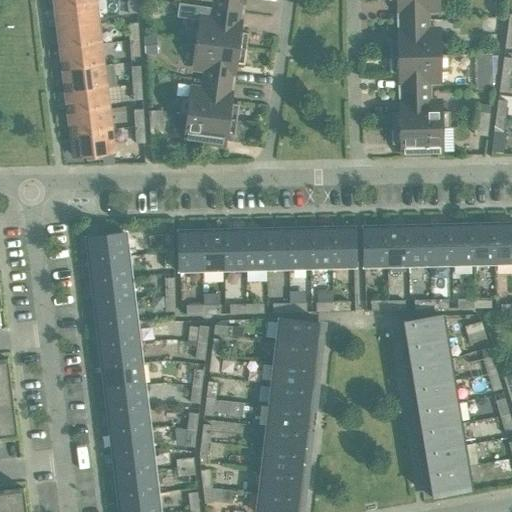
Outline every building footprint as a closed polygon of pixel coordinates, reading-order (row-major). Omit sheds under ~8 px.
[(97,22),(94,0),(55,5),(57,27),(97,22)] [(136,13),(135,0),(126,0),(127,13),(136,13)] [(207,0),(213,1),(212,8),(243,12),(245,0),(207,0)] [(439,13),(439,0),(388,0),(395,0),(396,21),(427,20),(427,13),(439,13)] [(248,33),(241,32),(243,12),(212,8),(211,14),(199,12),(195,42),(246,49),(248,33)] [(440,54),(440,30),(440,26),(427,26),(427,20),(396,21),(396,41),(389,41),(390,57),(448,55),(447,54),(440,54)] [(99,44),(97,22),(57,27),(60,49),(99,44)] [(138,40),(137,23),(128,23),(129,40),(138,40)] [(139,56),(138,40),(129,40),(130,57),(139,56)] [(244,64),(246,49),(195,42),(191,71),(203,73),(202,79),(234,84),(237,64),(244,64)] [(102,65),(99,44),(60,49),(63,70),(102,65)] [(441,85),(441,71),(448,71),(448,55),(390,57),(390,72),(397,72),(397,93),(429,92),(429,85),(441,85)] [(510,75),(511,58),(503,57),(501,74),(510,75)] [(105,87),(102,65),(63,70),(65,91),(105,87)] [(140,83),(139,66),(130,67),(131,83),(140,83)] [(508,91),(510,75),(501,74),(498,90),(508,91)] [(236,120),(238,104),(231,103),(234,84),(202,79),(202,85),(189,84),(188,97),(181,97),(178,113),(236,120)] [(132,100),(142,99),(140,83),(131,83),(132,100)] [(107,108),(105,87),(65,91),(68,113),(107,108)] [(442,111),(442,102),(441,98),(429,98),(429,92),(397,93),(398,113),(391,113),(391,129),(449,127),(449,111),(442,111)] [(504,118),(506,101),(497,100),(495,116),(504,118)] [(110,129),(107,108),(68,113),(70,134),(110,129)] [(143,126),(142,109),(133,110),(134,127),(143,126)] [(163,133),(161,110),(148,111),(150,134),(163,133)] [(486,136),(489,113),(476,112),(473,134),(486,136)] [(234,136),(236,120),(178,113),(185,114),(182,143),(225,148),(227,135),(234,136)] [(502,134),(504,118),(495,116),(493,133),(502,134)] [(144,142),(143,126),(134,127),(135,143),(144,142)] [(443,152),(442,128),(449,128),(449,127),(391,129),(392,144),(399,144),(399,158),(443,157),(443,152)] [(113,152),(110,129),(70,134),(73,157),(85,155),(86,161),(101,159),(101,153),(113,152)] [(511,262),(511,223),(493,224),(494,263),(511,262)] [(473,264),(472,224),(450,225),(451,264),(473,264)] [(494,263),(493,224),(472,224),(473,264),(494,263)] [(429,265),(428,225),(407,226),(408,265),(429,265)] [(451,264),(450,225),(428,225),(429,265),(451,264)] [(386,266),(385,226),(363,227),(364,266),(386,266)] [(408,265),(407,226),(385,226),(386,266),(408,265)] [(354,267),(353,227),(330,228),(331,267),(354,267)] [(310,268),(309,228),(287,229),(288,268),(310,268)] [(331,267),(330,228),(309,228),(310,268),(331,267)] [(266,269),(265,229),(244,230),(245,269),(266,269)] [(288,268),(287,229),(265,229),(266,269),(288,268)] [(223,270),(222,230),(201,231),(202,270),(223,270)] [(245,269),(244,230),(222,230),(223,270),(245,269)] [(202,270),(201,231),(178,231),(179,271),(202,270)] [(128,256),(125,233),(86,238),(88,261),(128,256)] [(172,251),(172,234),(163,235),(163,251),(172,251)] [(173,268),(172,251),(163,251),(164,268),(173,268)] [(130,277),(128,256),(88,261),(91,282),(130,277)] [(133,299),(130,277),(91,282),(94,303),(133,299)] [(173,295),(173,278),(164,278),(164,295),(173,295)] [(174,311),(173,295),(164,295),(165,311),(174,311)] [(490,308),(490,298),(473,299),(474,308),(490,308)] [(135,320),(133,299),(94,303),(96,325),(135,320)] [(447,309),(447,299),(430,300),(431,309),(447,309)] [(474,308),(473,299),(457,299),(457,308),(474,308)] [(404,309),(404,300),(387,301),(387,310),(391,310),(404,309)] [(431,309),(430,300),(414,300),(414,309),(431,309)] [(387,310),(387,301),(370,301),(370,310),(387,310)] [(332,311),(332,302),(315,302),(315,312),(332,311)] [(349,311),(348,302),(332,302),(332,311),(349,311)] [(289,312),(289,303),(272,303),(272,313),(289,312)] [(306,312),(305,303),(289,303),(289,312),(306,312)] [(511,312),(511,303),(500,304),(500,313),(511,312)] [(246,313),(246,304),(229,304),(229,314),(246,313)] [(262,313),(262,304),(246,304),(246,313),(262,313)] [(203,314),(202,305),(186,305),(186,315),(203,314)] [(219,314),(219,305),(202,305),(203,314),(219,314)] [(445,338),(441,316),(402,322),(406,345),(445,338)] [(315,346),(318,323),(279,318),(276,341),(315,346)] [(138,341),(135,320),(96,325),(99,346),(138,341)] [(483,330),(480,321),(464,326),(466,335),(483,330)] [(230,336),(231,326),(214,324),(213,334),(230,336)] [(206,343),(207,327),(198,325),(196,342),(206,343)] [(485,338),(483,330),(466,335),(469,343),(485,338)] [(219,356),(221,339),(212,338),(210,355),(219,356)] [(448,359),(445,338),(406,345),(409,366),(448,359)] [(141,363),(138,341),(99,346),(101,368),(141,363)] [(313,367),(315,346),(276,341),(274,363),(313,367)] [(204,360),(206,343),(196,342),(194,359),(204,360)] [(217,372),(219,356),(210,355),(208,371),(217,372)] [(496,372),(491,356),(482,359),(487,375),(496,372)] [(0,435),(16,433),(12,402),(7,359),(0,359),(0,435)] [(452,381),(448,359),(409,366),(413,387),(452,381)] [(143,385),(141,363),(101,368),(104,389),(143,385)] [(310,389),(313,367),(274,363),(271,384),(310,389)] [(200,387),(202,370),(193,369),(191,386),(200,387)] [(501,388),(496,372),(487,375),(492,391),(501,388)] [(214,399),(216,382),(207,381),(205,398),(214,399)] [(455,402),(452,381),(413,387),(416,409),(455,402)] [(308,410),(310,389),(271,384),(269,405),(308,410)] [(146,406),(143,385),(104,389),(107,411),(146,406)] [(198,403),(200,387),(191,386),(189,402),(198,403)] [(212,416),(214,399),(205,398),(203,414),(212,416)] [(508,414),(504,398),(495,401),(500,417),(508,414)] [(459,423),(455,402),(416,409),(420,430),(459,423)] [(305,432),(308,410),(269,405),(266,427),(305,432)] [(149,428),(146,406),(107,411),(109,433),(149,428)] [(195,430),(197,414),(188,412),(186,429),(195,430)] [(511,430),(511,425),(508,414),(500,417),(505,433),(511,430)] [(462,445),(459,423),(420,430),(423,451),(462,445)] [(209,442),(211,425),(202,424),(200,441),(209,442)] [(303,453),(305,432),(266,427),(264,448),(303,453)] [(151,449),(149,428),(109,433),(112,454),(151,449)] [(193,447),(195,430),(186,429),(184,446),(193,447)] [(207,458),(209,442),(200,441),(198,457),(207,458)] [(466,466),(462,445),(423,451),(427,473),(466,466)] [(300,474),(303,453),(264,448),(261,470),(300,474)] [(154,471),(151,449),(112,454),(115,475),(154,471)] [(193,466),(192,457),(175,459),(176,468),(193,466)] [(194,474),(193,466),(176,468),(177,476),(194,474)] [(469,488),(466,466),(427,473),(430,495),(469,488)] [(211,486),(209,469),(200,470),(202,487),(211,486)] [(298,496),(300,474),(261,470),(258,491),(298,496)] [(157,492),(154,471),(115,475),(117,497),(157,492)] [(213,502),(211,486),(202,487),(204,503),(213,502)] [(0,511),(25,511),(22,488),(0,490),(0,511)] [(295,511),(298,496),(258,491),(256,511),(295,511)] [(159,511),(157,492),(117,497),(118,511),(159,511)] [(198,509),(196,492),(187,493),(189,510),(198,509)]
